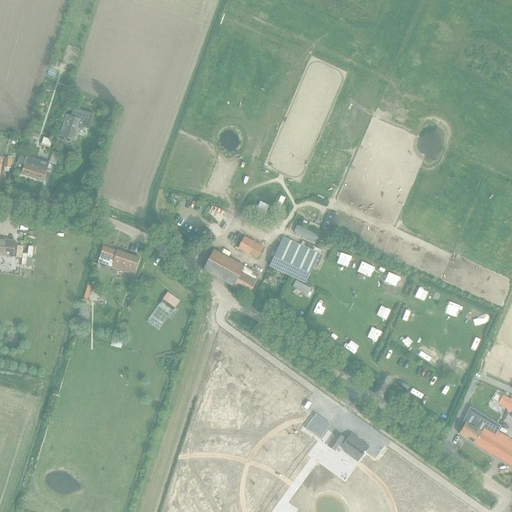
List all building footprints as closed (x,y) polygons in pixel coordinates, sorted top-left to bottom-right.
[(71,110),(74,99),(68,97),(65,108),(71,110)] [(76,133),(80,119),(68,115),(63,129),(76,133)] [(42,182),(46,172),(23,164),(25,159),(18,156),(13,170),(21,173),(20,174),(42,182)] [(10,168),(11,159),(4,158),(3,167),(10,168)] [(257,260),(263,248),(243,237),(237,249),(257,260)] [(314,265),(319,254),(282,237),(268,266),(305,283),(314,265)] [(0,255),(11,257),(14,241),(0,239),(0,255)] [(126,272),(133,274),(138,258),(103,246),(97,262),(111,267),(111,265),(127,270),(126,272)] [(249,295),(256,281),(249,277),(252,271),(212,251),(202,270),(249,295)] [(161,300),(174,309),(178,303),(166,294),(161,300)] [(510,411),(511,407),(511,400),(503,394),(497,403),(510,411)] [(467,424),(461,435),(511,466),(511,440),(496,431),(498,427),(472,412),(466,423),(467,424)] [(351,433),(346,441),(343,439),(344,438),(337,434),(328,447),(334,451),(340,443),(343,445),(361,458),(369,446),(351,433)]
